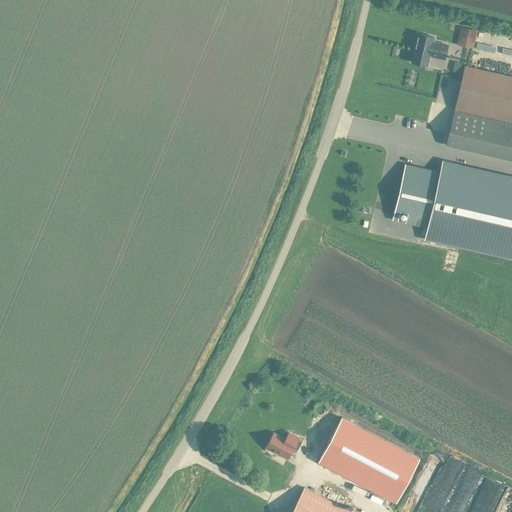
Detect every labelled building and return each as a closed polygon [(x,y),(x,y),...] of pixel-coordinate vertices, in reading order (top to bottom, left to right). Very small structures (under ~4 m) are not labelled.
[(468,29),(460,27),(456,44),(464,46),(468,29)] [(434,37),(417,33),(413,50),(414,50),(411,62),(427,66),(430,56),(444,59),(447,45),(433,42),(434,37)] [(511,142),(511,63),(467,53),(450,128),(511,142)] [(400,214),(399,214),(400,211),(407,213),(405,221),(428,226),(425,237),(426,237),(511,256),(511,179),(443,163),(442,163),(440,174),(405,166),(393,218),(398,219),(398,216),(400,217),(400,218),(401,219),(403,219),(404,219),(405,218),(406,217),(406,215),(405,214),(404,213),(403,213),(401,213),(400,214)] [(419,458),(342,417),(318,461),(396,502),(419,458)] [(266,447),(287,458),(295,444),(273,433),(266,447)] [(445,478),(448,468),(436,465),(433,475),(445,478)] [(351,511),(304,487),(291,511),(351,511)]
